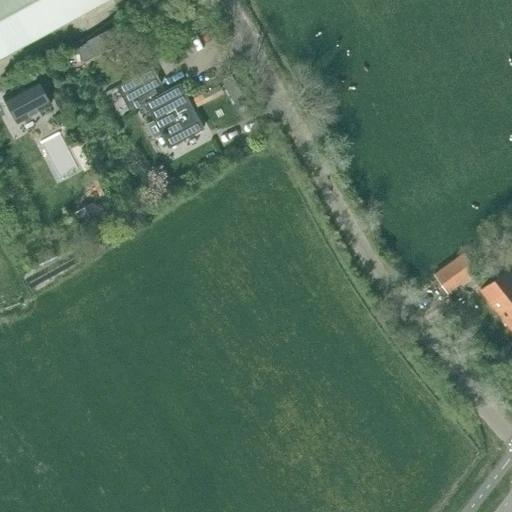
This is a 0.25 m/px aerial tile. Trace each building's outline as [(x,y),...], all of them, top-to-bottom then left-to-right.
[(0,0),(0,57),(105,0),(0,0)] [(118,26),(77,48),(84,62),(125,40),(118,26)] [(154,68),(118,87),(132,113),(147,104),(157,123),(150,126),(156,138),(163,134),(170,148),(204,130),(180,85),(161,95),(157,88),(164,85),(154,68)] [(231,73),(221,80),(233,101),(244,93),(231,73)] [(51,105),(37,78),(4,96),(18,122),(51,105)] [(462,251),(433,273),(446,291),(475,269),(462,251)] [(511,275),(508,270),(482,291),(511,329),(511,275)]
